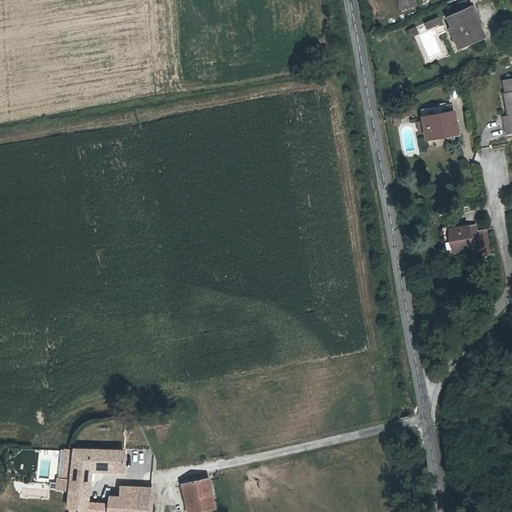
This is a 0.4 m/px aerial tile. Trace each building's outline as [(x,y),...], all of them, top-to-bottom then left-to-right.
[(451,15),(470,7),(466,0),(459,0),(447,5),(451,15)] [(471,6),(470,7),(451,15),(448,16),(452,26),(455,25),(463,45),(484,37),(471,6)] [(455,25),(452,26),(446,28),(455,49),(463,45),(455,25)] [(416,33),(414,27),(407,31),(409,36),(416,33)] [(510,113),(502,114),(506,132),(511,130),(511,89),(506,91),(504,91),(505,98),(508,98),(510,113)] [(449,114),(448,106),(421,111),(427,139),(457,133),(454,114),(449,114)] [(398,115),(400,123),(409,121),(407,113),(398,115)] [(469,248),(478,247),(474,224),(446,229),(449,251),(469,248)] [(480,255),(478,247),(469,248),(471,257),(480,255)] [(66,511),(85,511),(86,485),(86,483),(87,473),(101,473),(119,474),(119,473),(120,457),(102,455),(87,454),(71,452),(68,484),(66,511)] [(194,478),(193,474),(178,477),(179,481),(178,481),(185,510),(212,504),(205,476),(194,478)] [(119,487),(117,502),(148,505),(148,489),(119,487)] [(147,511),(148,505),(117,502),(103,502),(102,507),(115,508),(114,511),(147,511)]
